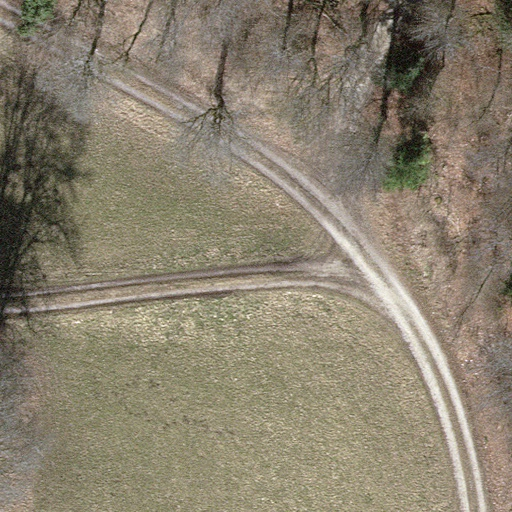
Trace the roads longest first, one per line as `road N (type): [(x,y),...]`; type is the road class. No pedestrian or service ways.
road 1 (track): [(299,147),(389,267),(442,387),(457,511)]
road 2 (track): [(0,300),(389,267)]
road 3 (track): [(299,147),(0,6)]
road 4 (track): [(299,147),(398,0)]
